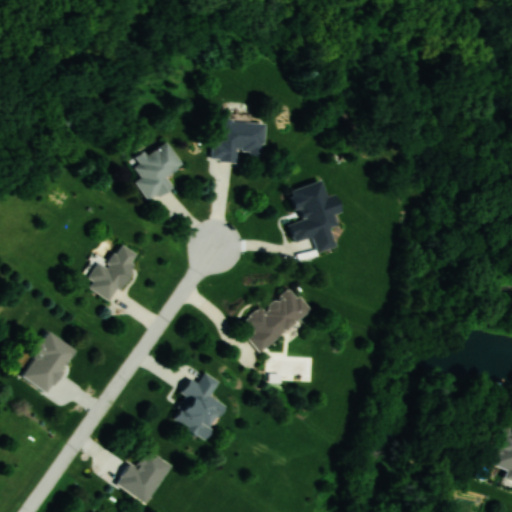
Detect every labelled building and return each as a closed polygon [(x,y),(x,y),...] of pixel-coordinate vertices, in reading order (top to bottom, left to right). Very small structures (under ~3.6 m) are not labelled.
[(85,118),(65,118),(65,130),(85,130),(85,118)] [(211,142),(210,160),(237,161),(237,154),(262,155),(264,122),(221,120),(220,142),(211,142)] [(135,181),(147,202),(171,187),(165,176),(182,165),(166,140),(136,159),(139,164),(134,167),(141,177),(135,181)] [(289,189),(298,221),(287,223),(292,241),(312,236),(316,252),(334,247),(329,226),(336,225),(333,213),(340,211),(336,194),(325,197),(321,181),(289,189)] [(84,284),(110,300),(138,255),(119,243),(104,267),(98,263),(84,284)] [(309,311),(288,285),(244,320),(254,332),(247,338),(258,351),(309,311)] [(47,392),(75,349),(47,331),(18,374),(47,392)] [(170,418),(203,440),(226,406),(209,395),(218,382),(204,372),(196,383),(189,379),(179,393),(185,397),(170,418)] [(511,481),(511,429),(500,425),(487,463),(506,469),(503,478),(511,481)] [(129,462),(115,484),(145,503),(170,465),(145,448),(134,465),(129,462)]
